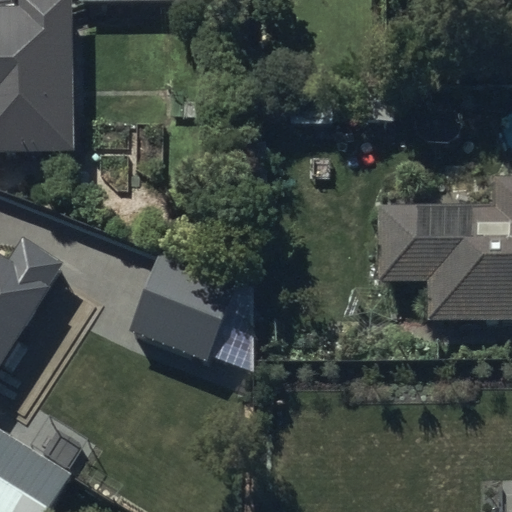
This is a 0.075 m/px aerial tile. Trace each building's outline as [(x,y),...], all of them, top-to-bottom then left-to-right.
[(0,0),(0,161),(76,160),(73,2),(20,1),(19,0),(0,0)] [(511,183),(496,184),(496,214),(484,213),(484,194),(479,194),(479,168),(446,168),(446,194),(416,194),(416,213),(380,213),(380,288),(431,288),(431,327),(511,327),(511,183)] [(6,280),(0,275),(0,378),(68,274),(28,248),(6,280)] [(238,288),(165,258),(133,336),(206,366),(238,288)] [(48,511),(68,481),(0,436),(0,511),(48,511)]
